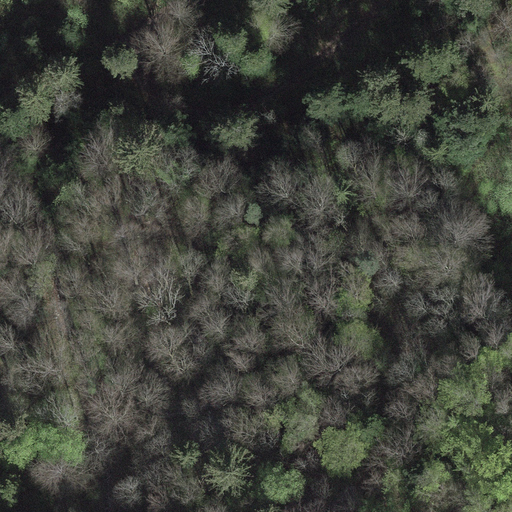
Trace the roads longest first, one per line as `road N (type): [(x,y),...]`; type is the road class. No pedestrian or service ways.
road 1 (track): [(139,48),(141,74),(160,99),(181,109),(230,111),(289,83),(392,0)]
road 2 (track): [(0,92),(139,48)]
